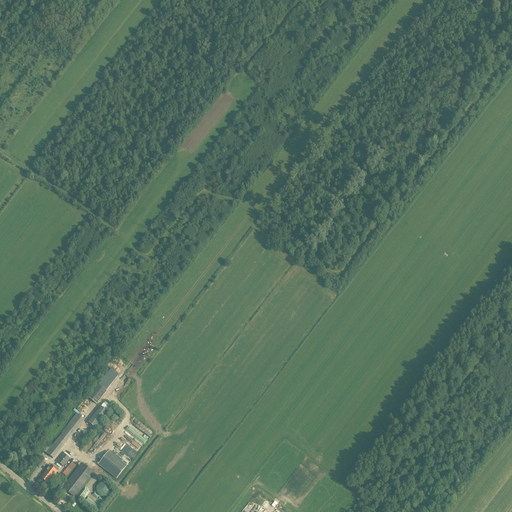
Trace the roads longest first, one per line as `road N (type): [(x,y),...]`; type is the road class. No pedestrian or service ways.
road 1 (track): [(300,0),(244,71),(233,105),(121,236)]
road 2 (track): [(364,511),(511,321)]
